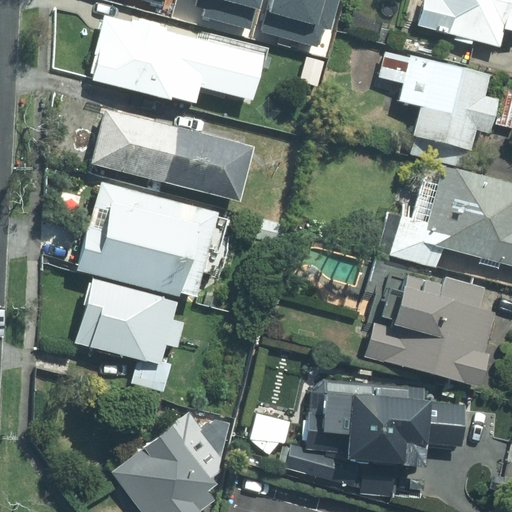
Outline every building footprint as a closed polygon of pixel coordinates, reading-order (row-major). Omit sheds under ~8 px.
[(195,0),(194,5),(205,8),(203,14),(251,29),(257,10),(260,11),(263,0),(195,0)] [(339,0),(271,0),(262,33),(317,49),(324,28),(331,30),(339,0)] [(511,29),(511,0),(420,0),(415,25),(502,44),(506,28),(511,29)] [(134,15),(133,18),(105,12),(91,70),(95,71),(94,78),(197,102),(200,91),(252,104),(265,50),(167,27),(168,23),(134,15)] [(414,134),(476,146),(479,126),(490,129),(497,95),(486,93),(491,69),(385,47),(380,74),(404,79),(399,100),(420,104),(414,134)] [(511,85),(504,85),(500,125),(511,125),(511,85)] [(254,142),(106,105),(92,158),(241,196),(254,142)] [(446,246),(511,262),(511,174),(443,157),(437,178),(425,175),(414,216),(403,213),(393,253),(441,265),(446,246)] [(220,209),(101,179),(79,267),(197,297),(220,209)] [(486,284),(377,258),(369,292),(376,294),(369,321),(375,322),(368,352),(489,381),(496,351),(482,347),(493,301),(483,299),(486,284)] [(179,297),(92,274),(75,339),(148,358),(162,362),(168,340),(180,343),(186,319),(174,316),(179,297)] [(141,384),(165,390),(172,364),(162,362),(148,358),(141,384)] [(348,448),(348,455),(429,458),(430,440),(463,441),(465,384),(310,377),(308,447),(348,448)] [(230,461),(190,409),(111,468),(144,511),(205,511),(201,507),(217,495),(210,486),(218,480),(214,474),(230,461)] [(289,415),(256,409),(251,436),(284,442),(289,415)] [(290,444),(284,465),(351,484),(357,463),(290,444)]
